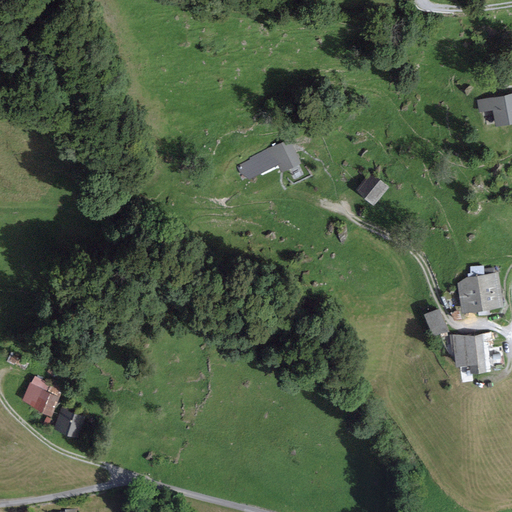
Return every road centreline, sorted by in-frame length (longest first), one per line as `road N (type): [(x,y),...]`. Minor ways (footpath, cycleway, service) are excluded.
road 1 (unclassified): [(269,511),(153,482),(0,503)]
road 2 (track): [(333,210),(405,245),(452,324)]
